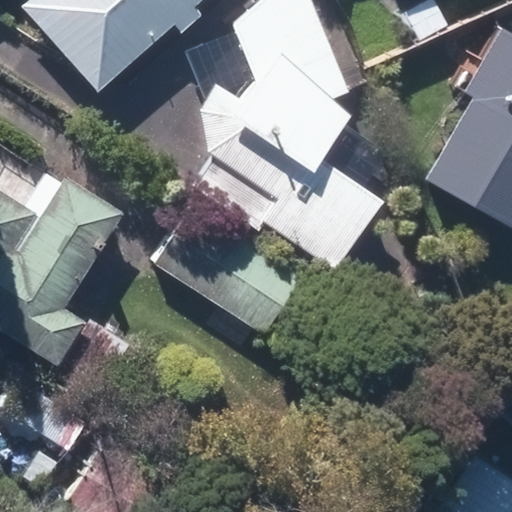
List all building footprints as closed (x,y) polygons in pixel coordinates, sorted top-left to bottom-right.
[(15,0),(13,3),(89,89),(103,77),(112,88),(210,0),(15,0)] [(327,99),(340,88),(303,0),(250,0),(223,22),(246,75),(234,94),(205,74),(190,97),(201,149),(208,154),(185,187),(249,232),(258,219),(323,264),(371,195),(310,153),(338,112),(327,99)] [(454,92),(461,96),(417,174),(508,227),(511,219),(511,34),(501,28),(494,24),(454,92)] [(57,305),(118,207),(45,162),(18,205),(0,194),(0,333),(43,361),(72,315),(57,305)] [(181,201),(142,261),(258,336),(297,277),(181,201)] [(11,369),(0,388),(0,449),(50,477),(87,412),(11,369)] [(511,378),(488,403),(511,426),(511,378)] [(67,511),(149,511),(171,480),(103,434),(55,504),(67,511)] [(511,511),(511,472),(477,447),(429,511),(511,511)]
